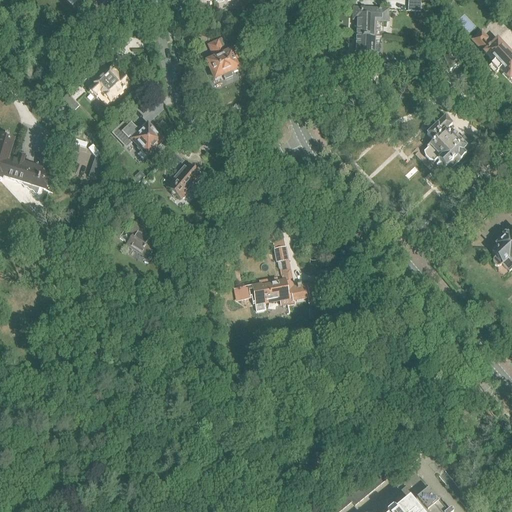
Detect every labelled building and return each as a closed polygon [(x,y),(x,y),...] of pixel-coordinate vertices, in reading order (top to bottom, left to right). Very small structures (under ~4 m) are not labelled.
[(99,0),(102,12),(115,9),(112,0),(99,0)] [(421,13),(421,0),(407,0),(407,13),(421,13)] [(356,37),(375,38),(375,21),(388,22),(388,11),(354,10),(353,21),(356,21),(356,37)] [(12,34),(24,24),(18,18),(7,28),(12,34)] [(218,29),(219,37),(230,36),(229,28),(218,29)] [(511,58),(497,42),(492,46),(488,42),(488,41),(481,33),(472,42),(493,63),(484,73),(490,79),(500,71),(511,83),(511,58)] [(374,54),(375,38),(356,37),(355,53),(343,53),(343,64),(376,65),(377,54),(374,54)] [(233,77),(230,73),(239,69),(237,65),(238,64),(237,62),(236,61),(229,48),(225,50),(221,40),(208,46),(214,60),(207,63),(212,73),(211,74),(212,78),(214,78),(215,80),(223,76),(225,81),(226,81),(232,78),(233,77)] [(438,76),(449,71),(449,72),(459,68),(453,55),(443,59),(433,64),(438,76)] [(381,86),(396,79),(397,66),(382,65),(381,86)] [(109,103),(128,86),(119,76),(117,79),(114,76),(115,75),(111,70),(104,77),(103,76),(85,94),(89,98),(98,90),(101,94),(109,103)] [(431,71),(424,75),(427,82),(435,79),(431,71)] [(57,101),(71,116),(79,109),(67,96),(65,98),(62,96),(57,101)] [(474,149),(464,138),(463,137),(459,141),(456,137),(458,135),(454,131),(452,133),(448,129),(452,126),(446,119),(436,128),(435,127),(432,128),(431,129),(430,133),(428,136),(434,143),(430,147),(427,149),(428,150),(424,154),(425,158),(429,162),(434,164),(440,158),(441,159),(439,161),(446,168),(449,165),(452,169),(474,149)] [(125,124),(114,135),(125,147),(131,142),(136,148),(141,152),(146,158),(162,143),(148,127),(142,132),(137,132),(131,126),(129,128),(125,124)] [(9,160),(14,141),(0,136),(0,180),(2,181),(3,179),(15,182),(18,185),(21,186),(24,188),(27,189),(29,192),(32,192),(34,195),(38,196),(40,190),(45,192),(51,172),(24,164),(26,158),(19,156),(17,163),(9,160)] [(174,174),(177,171),(184,163),(173,154),(163,165),(174,174)] [(88,179),(100,183),(106,164),(94,160),(88,179)] [(195,184),(200,179),(199,179),(201,177),(199,176),(195,173),(187,166),(167,189),(181,201),(182,199),(187,194),(195,184)] [(114,178),(101,192),(110,199),(116,193),(114,191),(116,189),(118,190),(122,186),(114,178)] [(251,212),(244,221),(250,226),(258,217),(251,212)] [(127,246),(147,260),(155,249),(147,244),(153,235),(136,223),(128,234),(124,232),(119,239),(128,245),(127,246)] [(511,231),(496,247),(498,249),(491,255),(495,259),(493,261),(492,263),(493,265),(495,267),(497,268),(499,268),(502,266),(509,273),(511,270),(511,231)] [(94,256),(97,250),(92,247),(88,253),(94,256)] [(293,289),(292,286),(285,249),(274,251),(276,263),(277,263),(279,270),(281,279),(282,281),(277,282),(277,279),(259,282),(259,285),(251,287),(251,288),(248,288),(235,291),(237,302),(252,299),(253,305),(254,305),(255,307),(256,314),(266,312),(265,306),(279,303),(280,308),(295,305),(295,302),(309,300),(308,297),(319,295),(317,288),(311,289),(311,286),(308,285),(305,285),(304,287),(293,289)] [(240,273),(231,275),(229,266),(218,268),(220,280),(226,279),(227,284),(241,281),(240,273)] [(140,406),(146,400),(149,396),(139,386),(129,395),(140,406)] [(406,455),(413,464),(419,460),(411,451),(406,455)] [(378,473),(385,482),(390,478),(382,469),(378,473)] [(380,486),(385,482),(378,473),(373,477),(380,486)] [(405,488),(401,492),(409,501),(417,511),(452,511),(453,511),(452,511),(451,511),(450,511),(448,511),(444,511),(421,483),(415,476),(403,486),(405,488)] [(368,481),(376,490),(380,486),(373,477),(368,481)] [(362,486),(369,495),(376,490),(368,481),(362,486)] [(357,490),(365,499),(369,495),(362,486),(357,490)] [(352,494),(360,503),(365,499),(357,490),(352,494)] [(396,496),(404,505),(409,501),(401,492),(396,496)] [(340,498),(348,507),(352,504),(355,508),(355,507),(348,498),(345,494),(340,498)] [(348,498),(355,507),(360,503),(352,494),(348,498)] [(391,500),(399,509),(404,505),(396,496),(391,500)] [(335,502),(343,511),(348,507),(340,498),(335,502)] [(395,511),(399,509),(391,500),(386,504),(393,511),(395,511)] [(416,511),(409,501),(404,505),(399,509),(395,511),(416,511)] [(335,511),(341,511),(343,511),(335,502),(331,506),(335,511)]
